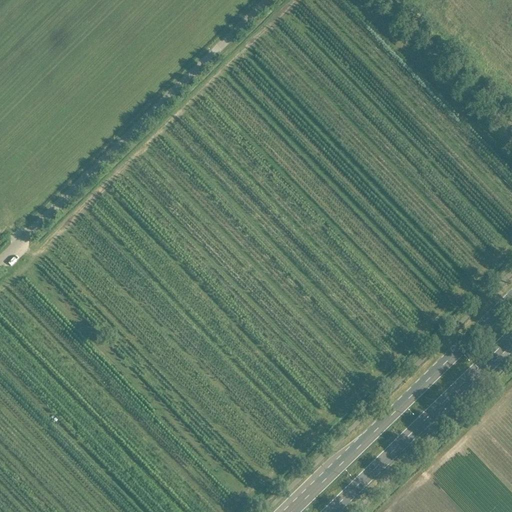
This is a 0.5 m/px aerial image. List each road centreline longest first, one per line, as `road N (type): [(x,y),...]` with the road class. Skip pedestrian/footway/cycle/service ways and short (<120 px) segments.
road 1 (unclassified): [(0,260),(268,0)]
road 2 (primary): [(511,301),(293,511)]
road 3 (primary): [(332,511),(511,337)]
